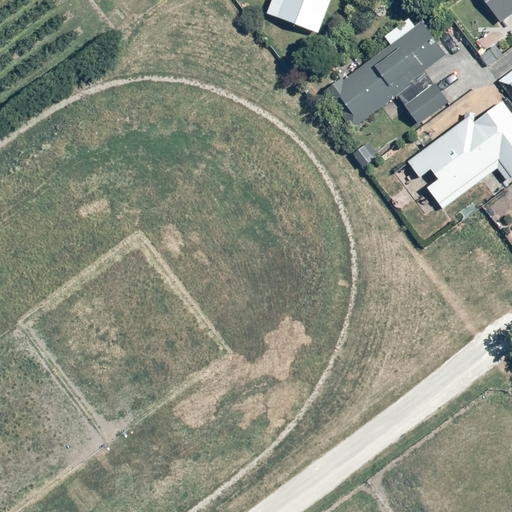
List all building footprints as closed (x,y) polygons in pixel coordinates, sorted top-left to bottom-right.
[(273,0),(268,15),(321,34),(333,0),(273,0)] [(511,0),(485,0),(501,23),(511,15),(511,0)] [(421,83),(401,98),(422,125),(451,103),(429,74),(451,57),(440,41),(417,11),(385,35),(392,44),(333,89),(361,125),(396,98),(391,92),(414,74),(421,83)] [(504,54),(495,42),(479,54),(488,66),(504,54)] [(511,70),(497,81),(511,84),(511,70)] [(439,178),(428,185),(445,209),(500,169),(509,181),(511,178),(511,110),(504,100),(474,121),(469,115),(408,159),(422,179),(434,171),(439,178)]
